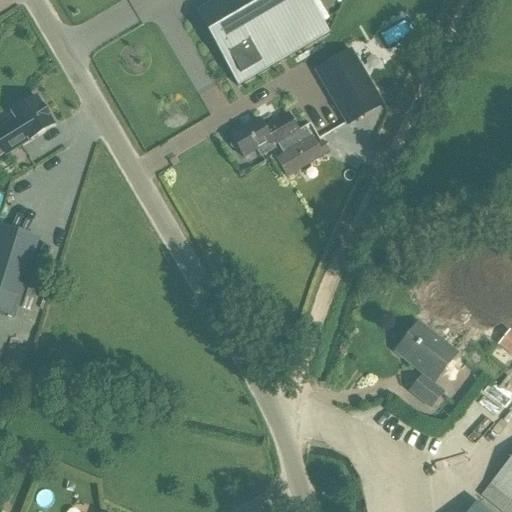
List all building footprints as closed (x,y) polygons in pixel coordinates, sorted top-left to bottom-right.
[(223,0),(209,9),(197,16),(201,22),(237,84),(237,85),(236,85),(237,86),(236,87),(237,88),(329,35),(328,33),(327,34),(306,0),(223,0)] [(332,62),(315,72),(328,95),(347,127),(347,126),(382,106),(350,52),(332,62)] [(9,126),(0,130),(0,146),(6,156),(21,146),(29,141),(53,126),(40,106),(36,100),(12,115),(16,121),(9,126)] [(255,131),(238,141),(245,153),(255,170),(263,165),(269,175),(298,158),(292,148),(295,146),(286,131),(290,128),(280,111),(253,127),(255,131)] [(269,175),(266,177),(272,187),(278,197),(294,188),(312,177),(300,156),(298,158),(269,175)] [(15,319),(40,241),(39,241),(0,229),(0,314),(14,318),(15,319)] [(417,325),(395,353),(423,375),(409,393),(430,409),(442,394),(429,383),(430,381),(431,382),(453,353),(417,325)] [(511,334),(509,332),(500,343),(511,352),(511,334)] [(463,472),(474,456),(463,449),(452,465),(463,472)] [(511,456),(489,485),(511,502),(511,456)] [(373,460),(363,465),(372,486),(383,482),(373,460)] [(486,511),(476,503),(468,511),(486,511)]
